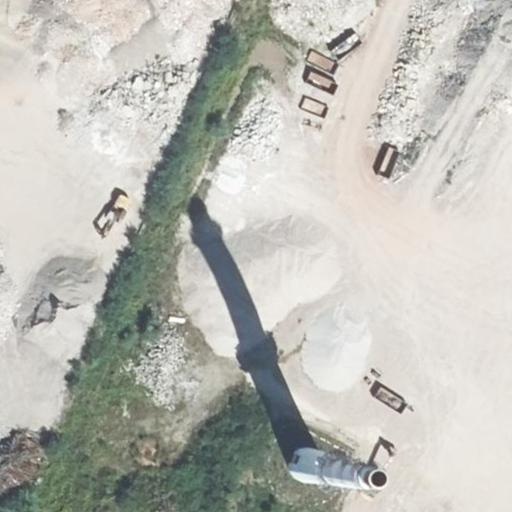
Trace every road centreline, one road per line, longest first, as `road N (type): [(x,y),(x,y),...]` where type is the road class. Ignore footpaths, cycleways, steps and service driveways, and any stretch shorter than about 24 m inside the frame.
road 1 (unknown): [(329,238),(415,115),(480,0)]
road 2 (unknown): [(329,238),(322,172),(385,0)]
road 3 (unknown): [(329,238),(353,299),(410,336),(511,336)]
